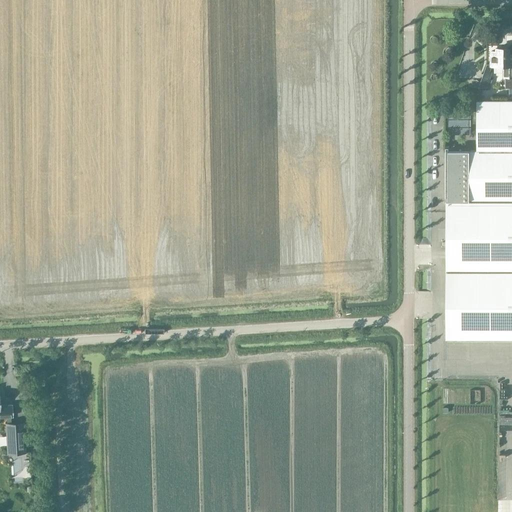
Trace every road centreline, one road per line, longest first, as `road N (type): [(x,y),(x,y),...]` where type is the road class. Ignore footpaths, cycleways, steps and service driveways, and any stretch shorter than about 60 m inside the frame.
road 1 (unclassified): [(0,343),(409,319)]
road 2 (unclassified): [(409,319),(408,0)]
road 3 (unclassified): [(409,511),(409,319)]
road 4 (unknown): [(409,319),(425,311),(435,318),(448,346),(499,384),(511,415)]
